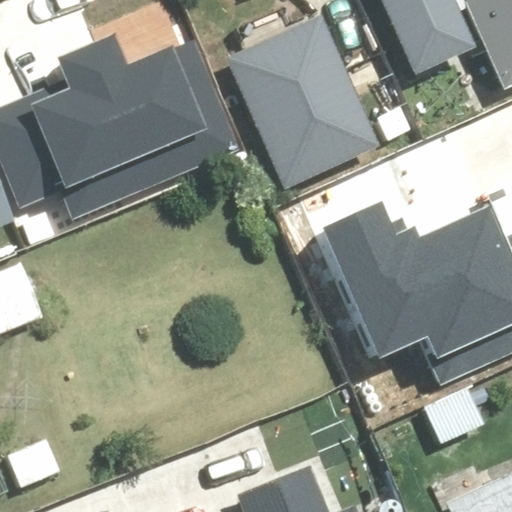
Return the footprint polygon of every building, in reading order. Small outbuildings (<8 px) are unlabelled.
[(433,0),(363,0),(411,98),(467,71),(433,0)] [(511,0),(473,0),(511,83),(511,0)] [(319,28),(234,60),(282,182),(366,149),(319,28)] [(0,100),(0,116),(36,217),(229,148),(191,41),(111,70),(101,44),(44,65),(50,83),(0,100)] [(0,226),(19,219),(0,173),(0,226)] [(324,234),(373,351),(415,333),(431,373),(511,339),(511,294),(478,212),(411,240),(396,204),(324,234)] [(0,268),(0,331),(50,310),(27,257),(0,268)] [(40,439),(0,456),(0,471),(10,495),(56,475),(40,439)] [(511,511),(511,458),(443,487),(453,511),(511,511)] [(316,511),(308,491),(254,511),(316,511)]
